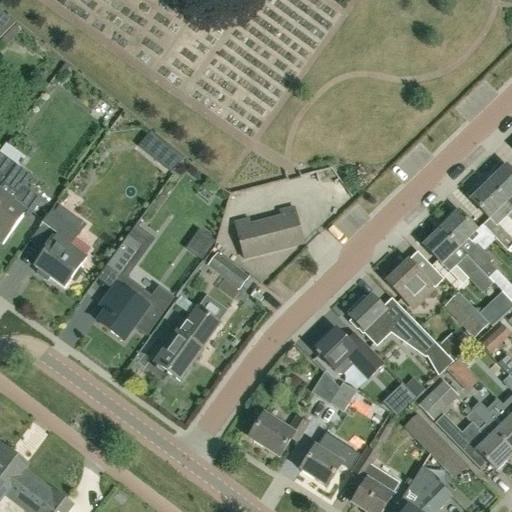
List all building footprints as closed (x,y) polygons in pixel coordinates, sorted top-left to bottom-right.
[(0,40),(16,24),(0,11),(0,40)] [(57,75),(63,80),(71,69),(65,65),(57,75)] [(183,160),(151,134),(138,150),(171,177),(183,160)] [(0,152),(0,156),(20,170),(27,160),(6,145),(0,152)] [(21,188),(24,191),(32,179),(20,170),(0,156),(0,193),(12,202),(21,188)] [(488,185),(506,204),(511,198),(511,174),(505,168),(505,169),(500,164),(491,174),(495,178),(488,185)] [(483,227),(489,233),(497,242),(508,253),(511,248),(511,209),(506,204),(488,185),(481,192),(476,187),(467,197),(471,201),(470,202),(488,222),(483,227)] [(0,243),(2,245),(23,217),(26,220),(29,216),(39,201),(24,191),(21,188),(12,202),(0,193),(0,243)] [(49,279),(63,289),(75,273),(86,258),(69,246),(84,226),(55,205),(41,225),(58,236),(44,255),(34,269),(38,271),(36,275),(47,283),(49,279)] [(279,213),(281,219),(250,227),(248,221),(235,224),(244,260),(302,245),(293,209),(279,213)] [(474,248),(468,241),(477,233),(458,213),(440,231),(488,281),(497,272),(490,265),(493,262),(484,254),(476,246),(474,248)] [(27,244),(44,255),(58,236),(41,225),(27,244)] [(483,227),(477,233),(468,241),(474,248),(476,246),(484,254),(497,242),(489,233),(483,227)] [(134,229),(106,268),(96,282),(111,293),(115,288),(117,289),(124,278),(127,280),(154,243),(134,229)] [(493,286),(488,281),(440,231),(420,250),(434,266),(439,271),(441,269),(449,276),(456,269),(468,283),(482,297),(493,286)] [(212,250),(217,244),(200,232),(186,251),(203,263),(212,250)] [(417,254),(407,263),(421,278),(431,269),(417,254)] [(240,293),(250,280),(217,255),(207,269),(219,278),(240,293)] [(386,284),(401,299),(412,312),(443,282),(431,269),(421,278),(407,263),(397,273),(386,284)] [(434,266),(431,269),(443,282),(449,276),(441,269),(439,271),(434,266)] [(443,282),(456,295),(468,283),(456,269),(449,276),(443,282)] [(501,295),(511,305),(511,288),(497,272),(488,281),(493,286),(501,295)] [(113,305),(98,325),(122,343),(132,329),(148,340),(176,301),(159,289),(152,298),(127,280),(124,278),(117,289),(115,288),(111,293),(107,300),(113,305)] [(511,305),(501,295),(478,317),(488,328),(491,332),(504,320),(511,311),(511,305)] [(197,310),(218,325),(227,313),(206,297),(197,310)] [(358,304),(348,314),(351,317),(350,318),(352,321),(350,323),(362,336),(365,334),(377,346),(390,333),(426,358),(438,347),(402,311),(397,316),(387,306),(383,309),(371,297),(367,301),(361,307),(358,304)] [(459,298),(444,312),(465,333),(474,342),(488,328),(478,317),(459,298)] [(194,362),(201,353),(202,352),(200,351),(218,325),(197,310),(179,336),(177,335),(155,366),(170,376),(180,383),(194,362)] [(511,336),(511,335),(503,327),(482,346),(491,356),(511,336)] [(332,371),(338,376),(345,376),(354,366),(368,380),(383,365),(363,345),(354,335),(346,343),(336,332),(330,337),(326,333),(310,348),(332,371)] [(457,342),(465,350),(474,342),(465,333),(457,342)] [(456,366),(459,363),(468,354),(465,350),(457,342),(451,335),(438,347),(456,366)] [(438,347),(426,358),(438,383),(445,376),(456,366),(438,347)] [(511,362),(507,357),(497,366),(503,373),(508,378),(511,381),(511,362)] [(456,366),(445,376),(465,398),(479,384),(459,363),(456,366)] [(339,389),(324,374),(311,395),(316,398),(329,406),(339,389)] [(511,381),(508,378),(502,384),(511,395),(511,398),(503,408),(511,417),(511,381)] [(427,393),(414,379),(405,388),(418,402),(427,393)] [(444,384),(418,409),(434,426),(444,416),(460,401),(444,384)] [(355,394),(342,386),(339,389),(329,406),(343,415),(355,394)] [(405,388),(383,409),(389,416),(397,423),(411,409),(415,406),(418,402),(405,388)] [(479,406),(472,413),(511,454),(511,417),(503,408),(498,403),(487,414),(479,406)] [(495,473),(511,456),(511,454),(472,413),(465,420),(473,427),(463,437),(444,416),(434,426),(479,473),(487,466),(495,473)] [(431,429),(417,416),(403,429),(429,457),(440,439),(431,429)] [(296,420),(288,433),(263,417),(249,440),(279,459),(291,441),(296,444),(306,427),(296,420)] [(353,474),(361,460),(323,436),(300,473),(326,490),(341,466),(353,474)] [(470,470),(465,465),(440,439),(429,457),(455,484),(470,470)] [(0,502),(5,497),(24,511),(68,511),(72,507),(65,502),(53,493),(52,494),(23,472),(27,467),(9,453),(0,447),(0,446),(0,502)] [(366,483),(352,506),(362,511),(382,511),(399,486),(371,468),(377,458),(367,451),(361,460),(353,474),(363,480),(366,483)] [(422,469),(396,511),(435,511),(441,507),(442,508),(453,498),(422,469)]
